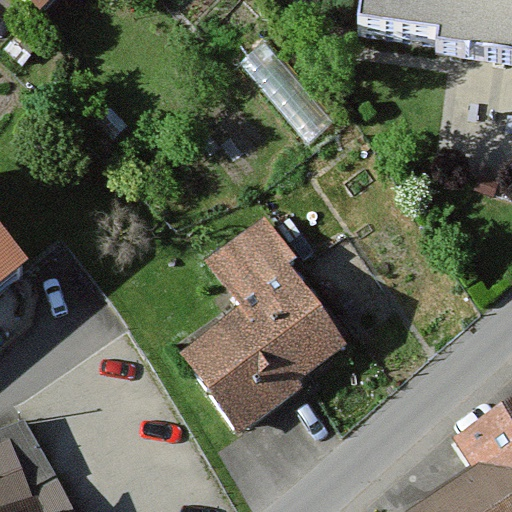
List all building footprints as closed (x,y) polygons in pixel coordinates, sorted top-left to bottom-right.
[(11,0),(35,23),(57,0),(11,0)] [(511,0),(361,0),(356,34),(446,46),(444,60),(511,69),(511,0)] [(482,135),(511,122),(511,90),(506,75),(464,93),(482,135)] [(348,352),(259,221),(197,263),(232,314),(172,355),(226,435),(348,352)] [(0,245),(0,298),(26,277),(0,245)] [(511,511),(511,413),(449,451),(469,485),(422,511),(511,511)] [(0,445),(0,510),(22,502),(0,445)]
